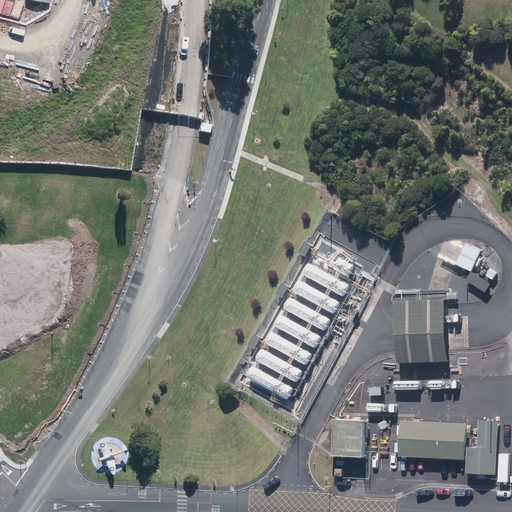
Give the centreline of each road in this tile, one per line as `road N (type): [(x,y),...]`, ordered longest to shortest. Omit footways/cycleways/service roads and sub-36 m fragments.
road 1 (unclassified): [(30,504),(194,241),(263,0)]
road 2 (unclassified): [(487,511),(30,504)]
road 3 (unknown): [(131,333),(185,115),(188,0)]
